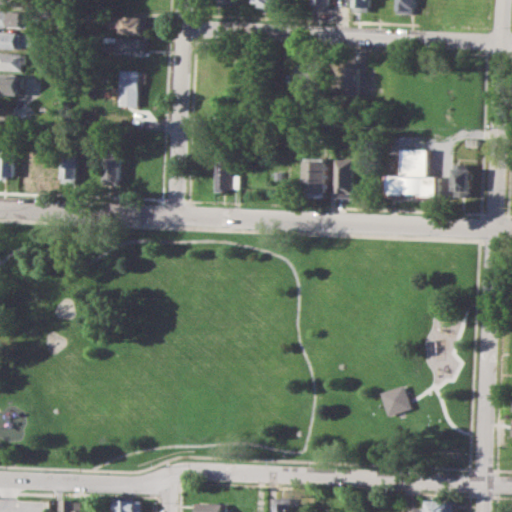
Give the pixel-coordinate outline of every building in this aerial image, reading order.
[(315,0),(334,0),(334,8),(315,8),(315,0)] [(354,0),(372,0),(372,11),(354,10),(354,0)] [(399,0),(416,0),(416,13),(399,13),(399,0)] [(0,10),(27,11),(27,17),(34,17),(34,27),(0,26),(0,10)] [(113,15),(149,17),(148,33),(113,31),(113,15)] [(0,32),(35,33),(35,46),(23,45),(22,48),(0,47),(0,32)] [(113,35),(147,37),(147,53),(112,51),(113,35)] [(0,51),(24,52),(23,70),(0,69),(0,51)] [(344,91),(345,60),(362,60),(361,92),(344,91)] [(299,62),(318,63),(317,91),(298,90),(299,62)] [(141,70),(121,69),(120,106),(140,106),(141,70)] [(0,72),(23,73),(22,94),(0,93),(0,72)] [(195,129),(216,130),(215,150),(194,148),(195,129)] [(0,175),(0,143),(18,143),(17,175),(0,175)] [(19,179),(21,145),(40,146),(38,180),(19,179)] [(41,180),(43,147),(61,148),(59,181),(41,180)] [(63,180),(64,148),(82,148),(80,181),(63,180)] [(404,148),(432,149),(431,175),(443,176),(442,198),(390,196),(391,173),(403,174),(404,148)] [(103,182),(105,149),(124,150),(122,183),(103,182)] [(309,157),(329,158),(327,196),(307,195),(309,157)] [(337,157),(356,158),(354,197),(336,196),(337,157)] [(217,161),(236,162),(236,173),(242,173),(241,187),(230,186),(230,191),(216,191),(217,161)] [(456,166),(474,167),(472,195),(455,194),(456,166)] [(391,415),(414,408),(407,384),(383,391),(391,415)] [(274,511),(275,497),(295,497),(294,511),(274,511)] [(61,511),(62,498),(84,499),(82,511),(61,511)] [(112,511),(112,498),(144,500),(143,511),(112,511)] [(427,499),(456,500),(455,511),(415,511),(416,505),(427,506),(427,499)] [(195,511),(195,500),(223,501),(223,511),(195,511)]
